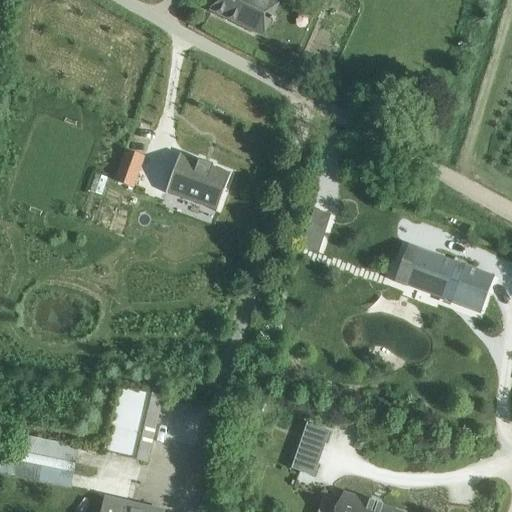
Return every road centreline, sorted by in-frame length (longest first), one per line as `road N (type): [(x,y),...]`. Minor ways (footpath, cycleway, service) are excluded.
road 1 (track): [(511,212),(306,96)]
road 2 (unclassified): [(306,96),(122,0)]
